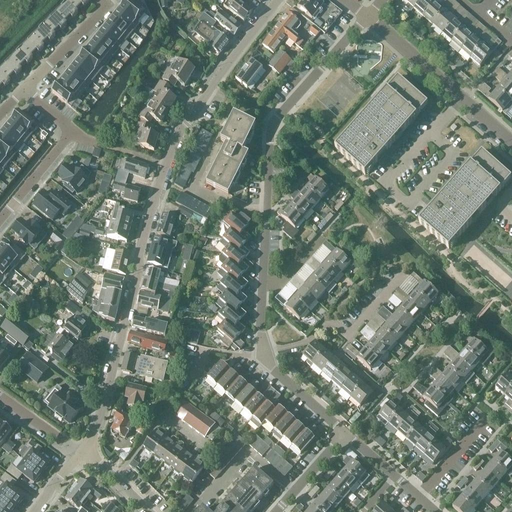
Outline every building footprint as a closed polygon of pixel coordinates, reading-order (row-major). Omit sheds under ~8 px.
[(69,0),(66,3),(75,12),(82,5),(84,7),(89,2),(87,0),(69,0)] [(127,0),(126,0),(120,9),(138,23),(138,22),(145,14),(143,13),(127,0)] [(244,22),(252,12),(236,0),(228,0),(224,6),(244,22)] [(303,0),(297,8),(312,20),(315,22),(312,25),(314,26),(320,31),(325,35),(342,13),(327,1),(324,5),(318,0),(303,0)] [(404,0),(408,4),(405,8),(411,13),(414,9),(422,0),(404,0)] [(422,0),(414,9),(423,17),(438,0),(432,0),(431,0),(422,0)] [(438,0),(423,17),(433,26),(445,12),(439,6),(444,0),(438,0)] [(75,12),(66,3),(61,8),(55,14),(64,23),(70,17),(72,19),(77,13),(75,12)] [(433,26),(442,34),(464,10),(460,6),(451,17),(445,12),(433,26)] [(120,9),(113,17),(133,33),(140,24),(138,22),(138,23),(120,9)] [(464,10),(442,34),(452,43),(464,29),(458,23),(467,13),(464,10)] [(221,12),(216,19),(215,20),(235,36),(241,28),(221,12)] [(200,24),(194,32),(205,41),(206,47),(209,47),(219,55),(230,42),(213,29),(216,24),(213,22),(215,20),(216,19),(209,13),(206,16),(204,15),(198,23),(200,24)] [(288,13),(285,16),(275,29),(286,37),(287,37),(295,44),(300,38),(291,31),(292,30),(294,31),(297,31),(300,26),(300,23),(298,22),(299,22),(288,13)] [(64,23),(55,14),(50,19),(44,26),(53,34),(59,28),(61,30),(66,25),(64,23)] [(113,17),(106,25),(126,41),(133,33),(113,17)] [(464,29),(452,43),(461,51),(483,27),(479,23),(469,33),(464,29)] [(106,25),(100,33),(119,49),(126,41),(106,25)] [(53,34),(44,26),(33,37),(42,46),(48,40),(50,42),(55,36),(53,34)] [(316,37),(320,31),(314,26),(309,32),(316,37)] [(486,30),(483,27),(461,51),(471,59),(483,45),(477,40),(486,30)] [(274,53),(286,37),(275,29),(262,45),(274,53)] [(100,33),(93,42),(112,58),(119,49),(100,33)] [(42,46),(33,37),(21,49),(30,57),(37,51),(39,53),(44,48),(42,46)] [(501,44),(497,40),(488,50),(483,45),(471,59),(480,68),(492,54),(501,44)] [(93,42),(86,50),(106,66),(112,58),(93,42)] [(30,57),(21,49),(10,60),(19,69),(25,62),(27,64),(32,59),(30,57)] [(86,50),(79,59),(98,75),(106,66),(86,50)] [(279,52),(276,56),(287,65),(290,60),(279,52)] [(279,75),(287,65),(276,56),(268,66),(279,75)] [(79,59),(72,67),(92,83),(98,75),(79,59)] [(10,60),(0,70),(0,72),(8,80),(14,74),(16,76),(21,71),(19,69),(10,60)] [(179,62),(175,60),(169,70),(163,80),(174,87),(177,82),(185,87),(195,72),(179,62)] [(263,69),(251,60),(235,80),(247,89),(263,69)] [(72,67),(65,75),(85,91),(92,83),(72,67)] [(496,71),(511,86),(511,73),(509,77),(498,68),(496,71)] [(497,90),(511,103),(511,101),(511,86),(496,71),(492,75),(503,85),(497,90)] [(0,72),(0,88),(3,85),(5,87),(10,82),(8,80),(0,72)] [(65,75),(59,83),(78,99),(85,91),(65,75)] [(336,147),(335,148),(334,149),(364,176),(365,175),(366,174),(364,172),(371,165),(372,167),(420,113),(419,111),(425,104),(426,106),(427,105),(397,78),(396,79),(398,81),(392,87),(390,86),(364,116),(365,117),(359,124),(357,123),(342,140),(344,142),(337,148),(336,147)] [(59,83),(52,92),(67,105),(71,108),(78,99),(59,83)] [(142,96),(153,103),(154,103),(169,112),(176,101),(168,96),(171,91),(160,84),(154,92),(148,88),(142,96)] [(488,101),(502,113),(506,116),(511,109),(511,103),(497,90),(492,96),(489,93),(491,90),(484,84),(478,91),(489,100),(488,101)] [(161,124),(169,112),(154,103),(153,103),(148,111),(144,108),(139,117),(150,124),(153,119),(161,124)] [(18,112),(11,120),(31,136),(38,128),(22,114),(18,112)] [(243,153),(256,128),(233,117),(220,143),(225,145),(206,185),(228,196),(249,156),(243,153)] [(11,120),(4,129),(24,145),(31,136),(11,120)] [(139,125),(136,136),(132,145),(154,152),(158,138),(151,136),(153,130),(139,125)] [(4,129),(0,134),(0,139),(13,150),(17,153),(24,145),(4,129)] [(199,137),(209,142),(212,137),(201,131),(199,137)] [(209,142),(199,137),(196,142),(207,148),(209,142)] [(0,139),(0,153),(7,158),(13,150),(0,139)] [(207,148),(196,142),(193,148),(204,153),(207,148)] [(95,148),(93,157),(99,158),(101,150),(95,148)] [(204,153),(193,148),(190,153),(201,159),(204,153)] [(474,160),(452,184),(426,214),(427,216),(421,223),(420,221),(419,223),(418,223),(448,250),(449,249),(450,248),(448,246),(454,240),(456,241),(471,224),(470,222),(476,215),(477,217),(504,187),(502,185),(503,184),(508,179),(510,180),(511,179),(481,152),(480,153),(481,155),(475,162),(474,160)] [(0,153),(0,167),(3,170),(11,161),(7,158),(0,153)] [(201,159),(190,153),(188,159),(199,164),(201,159)] [(116,178),(127,181),(129,174),(145,179),(149,167),(128,160),(127,162),(114,158),(110,170),(118,173),(116,178)] [(199,164),(188,159),(185,164),(196,170),(199,164)] [(67,164),(56,176),(62,181),(61,182),(65,185),(63,187),(72,195),(74,192),(77,195),(89,181),(87,179),(91,174),(82,167),(78,171),(73,167),(72,169),(67,164)] [(182,170),(191,174),(193,175),(196,170),(185,164),(182,170)] [(191,174),(182,170),(178,178),(183,180),(187,182),(191,174)] [(306,189),(320,202),(329,192),(311,176),(308,179),(312,183),(306,189)] [(125,186),(127,181),(116,178),(114,184),(113,189),(126,193),(124,199),(137,203),(141,191),(135,189),(125,186)] [(178,188),(183,180),(178,178),(174,186),(178,188)] [(183,180),(178,188),(183,191),(187,182),(183,180)] [(294,195),(312,211),(320,202),(306,189),(301,195),(297,191),(294,195)] [(44,192),(33,206),(52,221),(59,213),(63,216),(72,206),(55,192),(51,198),(44,192)] [(180,208),(186,197),(181,194),(175,205),(180,207),(180,208)] [(312,211),(294,195),(291,199),(295,202),(289,208),(304,221),(312,211)] [(186,197),(180,208),(186,211),(192,200),(186,197)] [(192,200),(186,211),(191,213),(197,203),(192,200)] [(106,223),(110,224),(130,229),(134,214),(118,211),(120,205),(105,201),(104,204),(102,204),(100,212),(108,214),(106,223)] [(338,212),(344,205),(341,202),(334,209),(338,212)] [(197,203),(191,213),(196,216),(202,206),(197,203)] [(202,206),(196,216),(202,219),(208,209),(202,206)] [(204,227),(207,222),(202,219),(196,216),(191,213),(186,211),(180,208),(180,207),(177,213),(190,220),(190,219),(204,227)] [(280,211),(277,214),(281,218),(287,224),(283,229),(285,231),(283,233),(292,241),(299,233),(295,230),(304,221),(289,208),(285,214),(284,214),(280,211)] [(202,219),(207,222),(213,212),(208,209),(202,219)] [(330,214),(324,221),(327,224),(333,217),(330,214)] [(241,215),(237,219),(232,215),(223,225),(230,231),(246,245),(251,239),(244,233),(248,229),(247,228),(251,223),(244,217),(241,215)] [(161,216),(156,235),(170,239),(175,220),(161,216)] [(21,221),(11,233),(21,240),(19,242),(27,249),(28,246),(30,248),(40,236),(38,235),(42,231),(31,222),(27,227),(21,221)] [(321,231),(327,224),(324,221),(318,228),(321,231)] [(130,229),(110,224),(106,238),(126,243),(130,229)] [(94,235),(103,237),(105,231),(96,229),(94,235)] [(87,246),(90,234),(81,231),(79,236),(76,235),(74,243),(87,246)] [(230,246),(245,259),(250,254),(243,248),(246,245),(230,231),(222,240),(219,244),(227,250),(230,246)] [(313,233),(307,240),(310,243),(317,236),(313,233)] [(162,269),(162,268),(168,270),(172,251),(176,249),(177,244),(155,238),(153,246),(148,265),(162,269)] [(326,242),(322,246),(333,255),(328,261),(342,274),(351,264),(326,242)] [(21,262),(26,255),(13,245),(9,251),(2,245),(0,246),(0,259),(13,270),(20,261),(21,262)] [(229,261),(245,275),(249,270),(242,263),(245,259),(230,246),(227,250),(222,255),(219,258),(219,263),(224,267),(229,261)] [(130,256),(116,253),(107,250),(102,270),(125,276),(130,256)] [(185,251),(183,260),(190,262),(192,253),(185,251)] [(189,265),(194,267),(200,252),(195,252),(189,265)] [(342,274),(328,261),(322,267),(312,258),(309,261),(334,283),(342,274)] [(13,270),(0,259),(0,282),(3,284),(7,280),(6,279),(13,270)] [(229,261),(224,267),(217,274),(224,281),(228,276),(243,290),(248,285),(241,279),(245,275),(229,261)] [(316,275),(311,280),(325,293),(334,283),(309,261),(305,265),(316,275)] [(144,281),(178,290),(179,284),(160,279),(161,274),(147,270),(144,281)] [(86,292),(92,284),(81,274),(74,282),(66,292),(83,305),(87,293),(86,292)] [(416,293),(429,305),(438,295),(414,274),(410,278),(421,287),(416,293)] [(117,311),(124,280),(105,275),(101,290),(98,302),(106,304),(105,308),(117,311)] [(240,294),(243,290),(228,276),(224,281),(216,289),(223,296),(227,291),(243,305),(247,300),(240,294)] [(295,277),(292,281),(317,302),(325,293),(311,280),(306,286),(295,277)] [(179,290),(178,290),(144,281),(141,292),(156,296),(157,291),(177,296),(179,290)] [(317,302),(292,281),(289,284),(299,293),(294,299),(308,312),(317,302)] [(397,293),(421,314),(429,305),(416,293),(410,299),(400,289),(397,293)] [(239,309),(243,305),(227,291),(223,296),(218,301),(215,305),(222,311),(226,307),(242,321),(246,316),(239,309)] [(413,324),(421,314),(397,293),(393,297),(404,306),(399,312),(413,324)] [(176,303),(141,294),(137,307),(168,315),(169,313),(173,314),(176,303)] [(308,312),(294,299),(289,305),(278,296),(275,300),(300,322),(308,312)] [(66,343),(71,347),(75,342),(76,343),(81,336),(80,335),(87,326),(84,323),(89,317),(70,302),(64,309),(74,317),(63,331),(64,332),(65,332),(69,335),(67,338),(69,340),(66,343)] [(114,323),(117,311),(105,308),(106,304),(98,302),(96,308),(93,307),(92,312),(99,315),(105,320),(114,323)] [(238,325),(242,321),(226,307),(222,311),(218,316),(225,322),(241,336),(245,331),(238,325)] [(404,333),(413,324),(399,312),(393,318),(383,308),(380,312),(404,333)] [(396,343),(404,333),(380,312),(377,315),(387,325),(382,330),(396,343)] [(165,338),(167,327),(135,319),(132,329),(146,332),(146,333),(165,338)] [(9,320),(1,329),(23,347),(30,337),(9,320)] [(237,340),(241,336),(225,322),(217,331),(224,338),(220,342),(229,349),(232,345),(240,351),(245,346),(237,340)] [(388,352),(396,343),(382,330),(377,336),(366,327),(363,330),(388,352)] [(379,361),(382,362),(384,362),(385,361),(388,358),(389,356),(389,354),(388,352),(363,330),(360,334),(370,344),(365,349),(379,361)] [(72,348),(71,347),(66,343),(69,340),(67,338),(69,335),(65,332),(64,332),(60,338),(58,337),(47,350),(61,361),(72,348)] [(471,345),(466,351),(480,363),(483,366),(495,352),(485,343),(481,347),(463,332),(460,336),(471,345)] [(131,334),(128,343),(148,349),(147,350),(163,355),(164,352),(166,353),(168,346),(166,345),(167,344),(151,339),(151,340),(131,334)] [(318,339),(302,357),(307,361),(306,362),(306,363),(307,365),(310,368),(312,366),(324,352),(318,346),(322,342),(318,339)] [(370,371),(379,361),(365,349),(360,355),(349,346),(346,350),(370,371)] [(480,363),(466,351),(461,357),(450,347),(447,351),(471,373),(480,363)] [(4,351),(0,355),(0,370),(11,356),(4,351)] [(475,376),(471,373),(447,351),(443,355),(454,364),(449,370),(463,382),(463,383),(466,386),(475,376)] [(324,352),(312,366),(322,374),(337,356),(333,353),(330,357),(324,352)] [(180,356),(171,354),(169,362),(178,365),(180,356)] [(18,369),(37,384),(47,370),(29,355),(18,369)] [(140,359),(125,355),(121,372),(132,375),(133,371),(137,372),(136,376),(163,383),(164,380),(165,381),(168,369),(167,369),(168,364),(141,357),(140,359)] [(337,356),(322,374),(331,382),(343,368),(337,363),(341,359),(337,356)] [(216,387),(236,364),(231,360),(225,367),(221,363),(217,367),(209,376),(207,378),(216,387)] [(209,376),(217,367),(212,363),(204,372),(209,376)] [(216,387),(225,395),(239,379),(235,375),(241,369),(236,364),(216,387)] [(430,370),(455,392),(463,383),(463,382),(449,370),(444,376),(433,367),(430,370)] [(331,382),(341,391),(356,373),(353,370),(349,373),(343,368),(331,382)] [(297,378),(300,375),(292,369),(289,372),(297,378)] [(430,370),(427,374),(437,383),(432,388),(449,404),(453,400),(450,398),(455,392),(430,370)] [(495,389),(505,397),(511,388),(511,373),(510,372),(507,375),(508,375),(495,389)] [(356,373),(341,391),(350,399),(362,385),(356,380),(360,376),(356,373)] [(234,403),(254,380),(249,376),(243,383),(239,379),(225,395),(234,403)] [(302,383),(309,389),(312,386),(305,379),(302,383)] [(243,411),(257,395),(253,392),(259,385),(254,380),(234,403),(243,411)] [(417,384),(413,389),(423,398),(428,402),(424,406),(437,418),(448,406),(449,404),(432,388),(429,391),(417,385),(417,384)] [(360,408),(376,390),(371,386),(368,390),(362,385),(350,399),(360,408)] [(153,399),(155,393),(128,386),(125,399),(130,400),(128,407),(140,410),(142,403),(143,403),(145,396),(153,399)] [(312,386),(309,389),(315,395),(318,392),(312,386)] [(55,400),(49,407),(57,414),(55,416),(62,422),(64,419),(70,424),(81,410),(76,406),(79,403),(69,395),(66,398),(59,393),(61,390),(57,387),(50,396),(55,400)] [(171,413),(176,417),(186,404),(179,399),(184,393),(175,387),(167,398),(165,400),(173,406),(169,412),(171,413)] [(507,413),(511,407),(511,388),(505,397),(509,401),(502,409),(507,413)] [(249,422),(272,396),(267,392),(261,398),(257,395),(243,411),(241,414),(249,422)] [(385,427),(388,424),(389,424),(400,411),(396,408),(400,403),(400,402),(403,399),(398,395),(391,403),(379,416),(376,419),(385,427)] [(258,430),(261,427),(265,423),(275,411),(274,411),(271,408),(277,400),(272,396),(249,422),(258,430)] [(320,399),(327,406),(330,402),(323,396),(320,399)] [(330,402),(327,406),(334,412),(337,408),(330,402)] [(176,418),(183,423),(193,410),(186,404),(176,417),(176,418)] [(265,423),(274,431),(294,408),(289,404),(282,411),(278,407),(274,411),(275,411),(265,423)] [(389,424),(398,432),(417,411),(412,407),(409,410),(408,410),(404,414),(400,411),(389,424)] [(283,439),(296,423),(292,420),(299,413),(294,408),(274,431),(283,439)] [(190,428),(200,415),(193,410),(183,423),(190,428)] [(398,432),(406,440),(418,427),(414,424),(418,419),(418,418),(421,415),(417,411),(398,432)] [(124,439),(125,439),(135,422),(119,412),(114,419),(117,421),(111,431),(111,432),(111,436),(114,437),(118,436),(118,435),(124,439)] [(347,423),(350,419),(342,413),(339,416),(347,423)] [(190,428),(197,434),(207,420),(200,415),(190,428)] [(214,426),(207,420),(197,434),(204,439),(214,426)] [(300,427),(296,423),(283,439),(292,447),(311,424),(307,420),(300,427)] [(406,440),(416,448),(435,427),(430,422),(427,426),(426,426),(422,430),(418,427),(406,440)] [(317,429),(311,424),(292,447),(301,455),(315,440),(311,436),(317,429)] [(0,446),(12,432),(4,425),(0,429),(0,446)] [(416,448),(425,456),(436,443),(432,439),(436,435),(436,434),(439,430),(435,427),(416,448)] [(144,448),(145,449),(145,450),(145,453),(149,456),(152,455),(152,454),(154,456),(165,440),(155,432),(144,448)] [(246,444),(238,436),(234,441),(242,449),(246,444)] [(261,440),(256,436),(248,445),(253,449),(261,440)] [(165,440),(154,456),(155,456),(155,457),(155,460),(159,463),(162,462),(162,461),(164,463),(178,442),(177,441),(177,439),(174,438),(172,438),(169,442),(165,440)] [(381,439),(377,444),(381,448),(386,443),(381,439)] [(265,444),(261,440),(253,449),(257,453),(265,444)] [(9,441),(5,445),(12,451),(16,447),(9,441)] [(242,449),(234,441),(230,445),(238,453),(242,449)] [(497,441),(488,451),(492,454),(496,450),(501,454),(502,455),(507,450),(497,441)] [(172,468),(173,470),(185,454),(181,451),(184,447),(184,445),(181,443),(179,443),(178,442),(164,463),(165,464),(164,467),(168,470),(171,469),(172,468)] [(446,451),(436,443),(425,456),(434,465),(446,451)] [(270,448),(265,444),(257,453),(262,457),(270,448)] [(238,453),(230,445),(226,450),(234,457),(238,453)] [(29,448),(21,458),(42,474),(45,470),(46,471),(49,466),(48,466),(49,464),(29,448)] [(234,457),(226,450),(222,454),(230,462),(234,457)] [(279,456),(274,452),(266,461),(271,465),(279,456)] [(181,475),(183,477),(195,461),(194,460),(185,454),(173,470),(175,471),(174,471),(174,474),(178,477),(181,476),(181,475)] [(230,462),(222,454),(218,459),(226,466),(230,462)] [(511,463),(502,455),(501,454),(493,463),(507,475),(510,478),(511,475),(511,463)] [(193,484),(204,468),(200,465),(203,461),(203,459),(200,457),(199,457),(197,456),(194,460),(195,461),(183,477),(184,477),(184,478),(183,481),(188,484),(191,483),(191,482),(193,484)] [(283,460),(279,456),(271,465),(275,469),(283,460)] [(11,466),(7,472),(18,480),(22,475),(34,484),(35,482),(36,483),(40,479),(39,478),(42,474),(21,458),(21,459),(23,460),(16,470),(11,466)] [(344,463),(343,463),(348,467),(344,471),(358,483),(361,487),(370,477),(348,458),(344,463)] [(226,466),(218,459),(214,463),(222,471),(226,466)] [(406,459),(401,465),(404,468),(410,462),(406,459)] [(288,464),(283,460),(275,469),(280,473),(288,464)] [(480,460),(476,464),(480,468),(484,463),(480,460)] [(222,471),(214,463),(210,468),(218,475),(222,471)] [(485,472),(498,484),(507,475),(493,463),(485,472)] [(293,468),(288,464),(280,473),(284,478),(293,468)] [(210,468),(206,472),(214,480),(218,475),(210,468)] [(205,511),(203,509),(200,511),(249,511),(273,486),(255,470),(216,511),(205,511)] [(350,492),(357,483),(344,471),(336,480),(350,492)] [(485,472),(477,481),(491,493),(498,484),(485,472)] [(328,481),(332,476),(328,473),(324,478),(328,481)] [(5,484),(0,490),(0,495),(16,507),(19,504),(20,504),(23,500),(22,499),(23,497),(11,488),(16,483),(5,475),(1,480),(5,484)] [(76,484),(72,489),(86,501),(92,494),(100,500),(103,495),(97,490),(95,489),(93,490),(81,480),(77,485),(76,484)] [(328,489),(341,501),(350,492),(336,480),(328,489)] [(469,490),(483,502),(491,493),(477,481),(469,490)] [(82,506),(86,501),(72,489),(68,494),(69,495),(65,500),(80,511),(79,511),(89,511),(90,511),(82,506)] [(334,510),(341,501),(328,489),(320,498),(334,510)] [(469,490),(461,499),(475,511),(483,502),(469,490)] [(0,510),(2,511),(13,511),(16,507),(0,495),(0,510)] [(182,511),(193,501),(186,495),(170,511),(182,511)] [(332,511),(334,510),(320,498),(312,507),(317,511),(332,511)] [(453,508),(457,511),(473,511),(475,511),(461,499),(453,508)] [(101,511),(100,511),(111,511),(115,507),(108,502),(101,511)]
